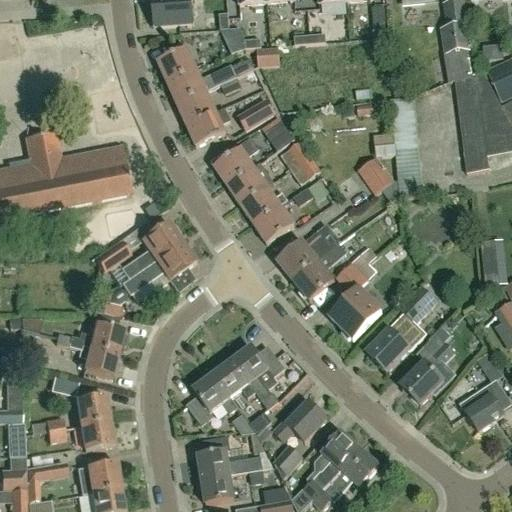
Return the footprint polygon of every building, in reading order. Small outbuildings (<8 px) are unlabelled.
[(194,27),(192,0),(181,0),(151,2),(154,30),(194,27)] [(238,0),(239,8),(267,6),(266,0),(238,0)] [(443,6),(446,30),(440,30),(444,57),(472,54),(464,3),(443,6)] [(229,33),(228,17),(219,18),(220,33),(229,33)] [(373,34),(373,43),(389,42),(388,33),(373,34)] [(310,48),(326,47),(325,38),(310,39),(310,48)] [(294,40),(295,49),(310,48),(310,39),(294,40)] [(245,44),(246,53),(262,52),(261,43),(245,44)] [(241,44),(225,45),(225,51),(225,55),(242,54),(241,44)] [(186,51),(156,64),(166,87),(196,73),(186,51)] [(278,68),(277,52),(277,51),(257,52),(258,69),(278,68)] [(511,63),(488,74),(501,105),(511,100),(511,63)] [(196,73),(166,87),(175,107),(205,93),(206,94),(221,88),(237,80),(231,68),(200,82),(196,73)] [(456,95),(491,91),(482,75),(454,84),(456,95)] [(237,80),(221,88),(225,98),(241,90),(241,89),(237,80)] [(457,107),(496,101),(491,91),(456,95),(457,107)] [(205,93),(175,107),(185,128),(215,115),(206,94),(205,93)] [(501,110),(496,101),(457,107),(459,118),(502,112),(501,110)] [(414,113),(413,102),(390,104),(391,115),(414,113)] [(511,103),(501,110),(502,112),(508,123),(511,130),(511,103)] [(246,134),(273,118),(265,105),(238,121),(246,134)] [(215,115),(185,128),(194,150),(225,136),(221,129),(231,124),(225,112),(215,116),(215,115)] [(508,123),(502,112),(459,118),(460,129),(508,123)] [(392,126),(415,124),(414,113),(391,115),(392,126)] [(461,140),(484,137),(496,135),(508,133),(511,132),(511,130),(508,123),(460,129),(461,140)] [(392,126),(393,137),(416,134),(415,124),(392,126)] [(511,155),(508,133),(496,135),(499,157),(511,155)] [(394,147),(417,145),(416,134),(393,137),(394,147)] [(60,162),(55,135),(24,141),(29,168),(0,173),(0,223),(131,198),(122,150),(60,162)] [(294,143),(288,135),(272,146),(277,154),(294,143)] [(499,157),(496,135),(484,137),(485,148),(487,159),(499,157)] [(485,148),(484,137),(461,140),(463,151),(485,148)] [(227,190),(253,172),(246,161),(259,152),(251,140),(237,149),(239,153),(213,171),(227,190)] [(394,147),(395,158),(418,156),(417,145),(394,147)] [(311,161),(301,146),(289,154),(299,169),(311,161)] [(487,159),(485,148),(463,151),(464,162),(487,159)] [(395,158),(396,169),(419,167),(418,156),(395,158)] [(464,162),(466,176),(488,172),(487,159),(464,162)] [(299,169),(309,184),(321,175),(311,161),(299,169)] [(376,198),(393,186),(376,161),(359,173),(376,198)] [(397,180),(420,177),(419,167),(396,169),(397,180)] [(240,210),(267,191),(253,172),(227,190),(240,210)] [(398,190),(421,188),(420,177),(397,180),(398,190)] [(398,190),(399,201),(422,199),(421,188),(398,190)] [(253,229),(280,211),(267,191),(240,210),(253,229)] [(308,191),(294,201),(300,209),(313,200),(308,191)] [(280,211),(253,229),(267,248),(293,230),(280,211)] [(127,283),(181,246),(175,237),(177,235),(178,232),(174,226),(171,227),(169,228),(168,226),(154,236),(146,225),(121,242),(95,259),(105,274),(131,258),(128,253),(141,245),(148,255),(121,274),(127,283)] [(292,286),(332,253),(331,252),(340,245),(326,228),(316,236),(316,237),(302,249),(301,247),(277,268),(292,286)] [(181,246),(127,283),(121,287),(129,299),(142,289),(148,297),(169,282),(178,295),(195,281),(188,270),(195,265),(181,246)] [(359,276),(369,267),(368,266),(376,258),(368,250),(335,281),(344,290),(359,276)] [(339,262),(332,253),(292,286),(308,305),(332,285),(324,275),(339,262)] [(352,298),(329,321),(342,335),(341,336),(348,344),(350,342),(352,344),(380,316),(358,293),(365,286),(377,275),(369,267),(359,276),(344,290),(352,298)] [(410,355),(427,339),(416,328),(438,306),(421,289),(398,313),(405,320),(395,330),(393,329),(365,356),(385,376),(408,354),(410,355)] [(96,304),(93,316),(118,321),(121,309),(109,307),(111,296),(96,304)] [(511,304),(498,312),(499,313),(511,333),(511,304)] [(70,341),(68,351),(80,354),(81,348),(118,357),(124,333),(116,331),(95,326),(95,328),(92,339),(80,336),(79,343),(70,341)] [(441,331),(421,352),(431,362),(432,360),(446,347),(451,341),(441,331)] [(58,338),(55,348),(68,351),(70,341),(58,338)] [(284,372),(267,350),(257,357),(251,349),(250,351),(247,347),(237,355),(240,358),(232,364),(249,387),(255,397),(261,404),(269,414),(279,406),(271,396),(269,398),(267,394),(277,386),(273,380),(284,372)] [(80,354),(78,361),(86,363),(83,373),(112,381),(118,357),(81,348),(80,354)] [(483,373),(493,366),(488,358),(477,364),(483,373)] [(13,359),(0,360),(0,371),(13,371),(13,359)] [(423,365),(399,390),(419,409),(443,385),(434,376),(441,369),(432,360),(431,362),(425,368),(423,365)] [(248,402),(255,397),(249,387),(232,364),(224,370),(222,367),(219,367),(212,372),(211,375),(213,378),(212,378),(230,401),(241,393),(248,402)] [(229,401),(230,401),(212,378),(193,393),(197,399),(186,408),(201,428),(213,419),(210,415),(221,407),(229,417),(237,411),(229,401)] [(75,400),(78,386),(54,380),(50,394),(75,400)] [(501,417),(511,410),(495,385),(459,409),(477,436),(503,419),(501,417)] [(79,430),(108,425),(104,399),(75,404),(79,430)] [(326,423),(307,405),(295,418),(292,415),(272,435),(282,445),(292,436),(303,446),(326,423)] [(0,427),(24,427),(23,427),(22,413),(0,412),(0,427)] [(249,428),(256,437),(258,439),(272,426),(265,417),(249,428)] [(242,439),(256,437),(249,428),(242,418),(232,426),(242,439)] [(64,433),(62,421),(45,424),(47,435),(64,433)] [(108,425),(79,430),(83,456),(113,451),(108,425)] [(47,435),(49,447),(66,444),(64,433),(47,435)] [(301,496),(310,504),(359,452),(341,435),(322,457),(331,465),(321,476),(320,475),(304,493),(301,496)] [(199,446),(201,458),(198,458),(202,483),(231,478),(231,479),(249,476),(262,474),(260,461),(229,466),(228,456),(230,455),(228,441),(199,446)] [(25,460),(25,448),(8,449),(8,461),(25,460)] [(282,482),(303,460),(288,448),(273,465),(282,482)] [(359,452),(310,504),(317,511),(324,511),(332,505),(333,506),(352,485),(359,491),(378,469),(359,452)] [(265,474),(274,471),(270,455),(260,457),(265,474)] [(26,473),(26,488),(68,481),(65,466),(26,473)] [(77,473),(81,498),(120,492),(115,467),(77,473)] [(262,474),(249,476),(251,488),(251,489),(264,487),(264,486),(262,474)] [(0,494),(11,494),(24,494),(24,478),(0,478),(0,494)] [(235,502),(231,479),(231,478),(202,483),(206,507),(235,502)] [(266,508),(291,504),(285,491),(263,495),(266,508)] [(122,511),(120,492),(81,498),(81,500),(83,499),(85,511),(84,511),(122,511)] [(24,511),(24,494),(11,494),(10,511),(24,511)]
